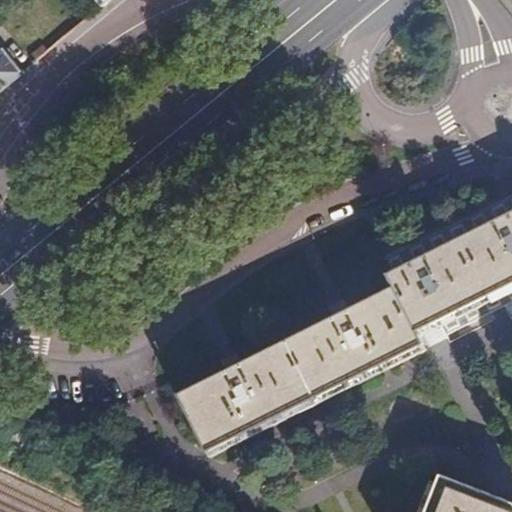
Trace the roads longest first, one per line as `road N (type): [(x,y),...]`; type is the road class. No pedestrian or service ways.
road 1 (primary): [(0,342),(73,350),(145,334),(289,216),(501,139)]
road 2 (primary): [(0,302),(366,0)]
road 3 (primary): [(310,0),(0,254)]
road 4 (primary): [(472,105),(410,131),(372,117),(353,80),(355,61),(392,0)]
road 5 (tertiary): [(172,0),(51,79),(0,137)]
